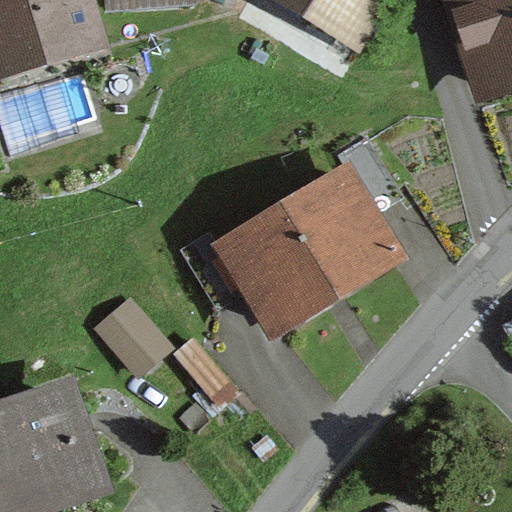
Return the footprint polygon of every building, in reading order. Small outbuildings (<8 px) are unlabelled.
[(0,0),(0,66),(91,39),(80,0),(0,0)] [(291,0),(363,43),(387,0),(291,0)] [(511,0),(458,0),(487,89),(511,81),(511,0)] [(340,157),(352,176),(286,216),(332,292),(390,257),(360,209),(395,188),(366,141),(340,157)] [(246,278),(275,327),(332,292),(286,216),(220,256),(208,236),(182,252),(211,299),(246,278)] [(101,327),(138,370),(163,348),(127,306),(101,327)] [(0,511),(11,511),(46,500),(47,505),(97,488),(78,435),(71,437),(57,396),(0,415),(0,511)]
